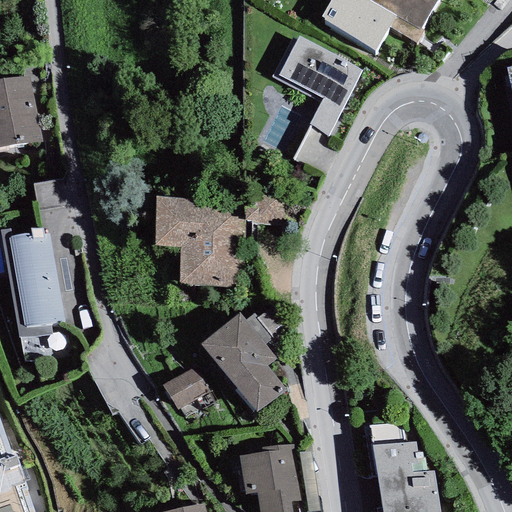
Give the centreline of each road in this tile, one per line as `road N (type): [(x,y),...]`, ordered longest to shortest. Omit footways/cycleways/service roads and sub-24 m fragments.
road 1 (tertiary): [(503,511),(407,336),(411,260),(460,146),(445,112),(423,102),(386,116),(317,262),(317,328),(345,511)]
road 2 (residential): [(52,0),(64,118),(100,300),(131,373)]
